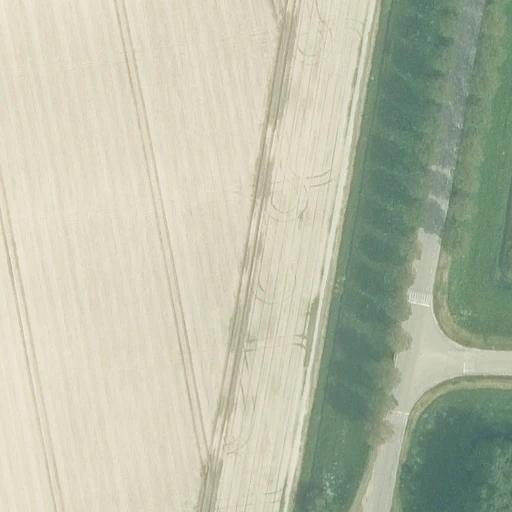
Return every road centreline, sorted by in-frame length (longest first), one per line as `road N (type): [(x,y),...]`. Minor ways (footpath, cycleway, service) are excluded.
road 1 (tertiary): [(406,360),(468,0)]
road 2 (tertiary): [(376,511),(406,360)]
road 3 (track): [(431,511),(448,430),(511,417)]
